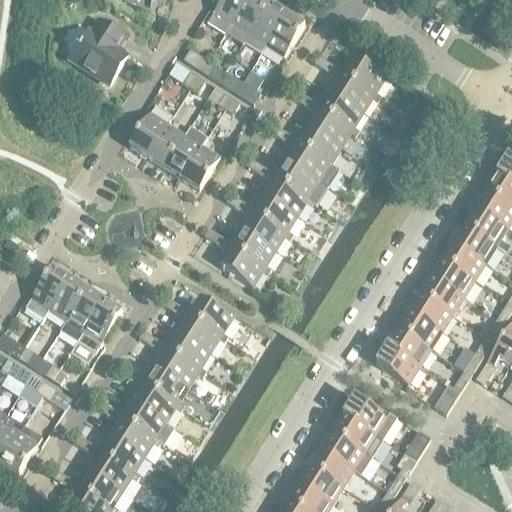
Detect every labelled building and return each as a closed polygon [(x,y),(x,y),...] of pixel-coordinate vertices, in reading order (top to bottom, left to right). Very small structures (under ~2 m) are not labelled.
[(222,0),(212,16),(206,27),(224,38),(248,0),(222,0)] [(258,0),(248,0),(224,38),(241,48),(243,46),(269,6),(258,0)] [(269,6),(243,46),(260,57),(265,50),(286,17),(269,6)] [(304,29),(286,17),(265,50),(283,61),(304,29)] [(86,35),(69,62),(110,88),(127,61),(115,53),(123,40),(99,25),(91,38),(86,35)] [(182,64),(200,75),(207,64),(189,53),(182,64)] [(313,67),(326,75),(331,68),(318,60),(313,67)] [(343,76),(331,68),(326,75),(339,83),(341,79),(379,104),(381,100),(376,97),(385,82),(352,61),(343,76)] [(225,75),(207,64),(200,75),(218,86),(225,75)] [(235,97),(242,86),(225,75),(218,86),(235,97)] [(183,87),(190,92),(197,80),(190,76),(183,87)] [(339,83),(330,97),(363,117),(372,103),(377,107),(379,104),(341,79),(339,83)] [(197,80),(190,92),(198,96),(205,85),(197,80)] [(242,86),(235,97),(253,109),(260,98),(242,86)] [(291,102),(304,110),(309,102),(296,94),(291,102)] [(321,110),(309,102),(304,110),(317,118),(319,114),(357,138),(359,135),(354,132),(363,117),(330,97),(321,110)] [(217,109),(225,113),(232,102),(224,98),(217,109)] [(232,102),(225,113),(232,118),(239,107),(232,102)] [(317,118),(308,131),(341,152),(350,138),(355,141),(357,138),(319,114),(317,118)] [(128,149),(146,161),(167,128),(149,116),(128,149)] [(184,139),(167,128),(146,161),(163,172),(184,139)] [(269,136),(282,144),(287,137),(274,129),(269,136)] [(189,131),(184,139),(163,172),(181,182),(201,150),(206,142),(189,131)] [(282,144),(295,152),(297,148),(335,172),(337,169),(332,166),(341,152),(308,131),(299,145),(287,137),(282,144)] [(286,166),(319,187),(328,172),(333,176),(335,172),(297,148),(295,152),(286,166)] [(201,150),(181,182),(199,194),(220,161),(201,150)] [(511,163),(507,160),(506,161),(507,162),(496,178),(511,188),(511,163)] [(247,171),(260,179),(264,172),(252,164),(247,171)] [(264,172),(260,179),(272,187),(275,183),(313,207),(315,204),(310,201),(319,187),(286,166),(277,180),(264,172)] [(485,194),(484,195),(511,212),(511,188),(496,178),(485,195),(485,194)] [(275,183),(272,187),(264,200),(297,221),(306,207),(311,210),(313,207),(275,183)] [(474,213),(507,233),(511,225),(511,212),(484,195),(484,196),(485,196),(474,213)] [(238,214),(243,206),(230,198),(225,205),(238,214)] [(253,218),(291,242),(293,239),(288,235),(297,221),(264,200),(255,214),(243,206),(238,214),(251,222),(253,218)] [(474,213),(464,229),(496,250),(506,257),(510,250),(500,244),(507,233),(474,213)] [(289,245),(291,242),(253,218),(251,222),(242,235),(275,256),(284,242),(289,245)] [(496,250),(464,229),(463,229),(462,230),(463,230),(452,247),(485,268),(496,250)] [(216,248),(221,241),(208,233),(203,240),(216,248)] [(231,252),(269,276),(271,273),(266,270),(275,256),(242,235),(233,249),(221,241),(216,248),(229,256),(231,252)] [(452,247),(442,264),(474,285),(485,268),(452,247)] [(267,279),(269,276),(231,252),(229,256),(219,270),(252,291),(262,276),(267,279)] [(441,265),(430,282),(463,302),(474,285),(442,264),(441,263),(440,264),(441,265)] [(51,271),(30,303),(24,312),(42,323),(48,315),(69,282),(51,271)] [(48,315),(65,326),(86,293),(69,282),(48,315)] [(452,320),(463,302),(430,282),(420,298),(419,298),(418,299),(419,299),(452,320)] [(103,304),(86,293),(65,326),(59,336),(76,346),(103,304)] [(419,299),(409,316),(441,337),(452,320),(419,299)] [(160,308),(173,316),(178,308),(165,300),(160,308)] [(190,316),(178,308),(173,316),(186,324),(188,320),(226,344),(228,341),(223,338),(232,323),(199,302),(190,316)] [(121,316),(103,304),(76,346),(95,358),(101,348),(121,316)] [(503,311),(496,323),(503,328),(511,316),(503,311)] [(430,354),(441,337),(409,316),(398,333),(397,332),(397,333),(397,334),(430,354)] [(177,337),(210,358),(219,344),(224,347),(226,344),(188,320),(186,324),(177,337)] [(489,335),(496,339),(503,328),(496,323),(489,335)] [(498,361),(510,368),(511,365),(511,325),(484,369),(491,373),(498,361)] [(397,334),(387,351),(419,371),(430,354),(397,334)] [(138,342),(151,350),(156,343),(143,335),(138,342)] [(151,350),(164,358),(166,354),(204,379),(206,375),(201,372),(210,358),(177,337),(168,351),(156,343),(151,350)] [(18,362),(25,351),(18,346),(11,357),(18,362)] [(481,346),(474,358),(481,363),(489,351),(481,346)] [(42,362),(25,351),(18,362),(35,373),(42,362)] [(408,389),(419,371),(387,351),(376,367),(375,367),(375,368),(408,389)] [(474,374),(481,363),(474,358),(462,351),(455,362),(474,374)] [(202,382),(204,379),(166,354),(164,358),(155,372),(188,393),(197,379),(202,382)] [(15,367),(0,357),(0,367),(3,369),(0,374),(8,378),(15,367)] [(35,373),(45,379),(53,384),(60,373),(42,362),(35,373)] [(8,378),(25,389),(32,378),(15,367),(8,378)] [(116,377),(129,385),(134,377),(121,369),(116,377)] [(179,407),(188,393),(155,372),(146,385),(134,377),(129,385),(142,393),(144,389),(182,413),(184,410),(179,407)] [(67,378),(60,373),(53,384),(60,389),(67,378)] [(25,389),(42,400),(49,389),(32,378),(25,389)] [(460,380),(452,392),(460,397),(467,385),(460,380)] [(57,394),(49,389),(42,400),(50,405),(57,394)] [(142,393),(133,406),(166,427),(175,413),(180,416),(182,413),(144,389),(142,393)] [(454,406),(460,397),(452,392),(447,389),(442,398),(454,406)] [(442,398),(433,411),(445,419),(454,406),(442,398)] [(353,403),(343,419),(382,444),(396,422),(389,417),(386,422),(354,401),(353,402),(353,403)] [(94,412),(107,420),(111,412),(99,404),(94,412)] [(157,442),(166,427),(133,406),(124,420),(111,412),(107,420),(119,428),(122,424),(160,448),(162,445),(157,442)] [(0,466),(23,430),(6,419),(0,428),(0,466)] [(371,461),(382,444),(343,419),(332,436),(331,437),(332,437),(371,461)] [(158,451),(160,448),(122,424),(119,428),(111,441),(144,462),(153,448),(158,451)] [(42,441),(23,430),(0,466),(0,470),(16,481),(42,441)] [(418,436),(404,458),(416,466),(430,443),(418,436)] [(360,479),(371,461),(332,437),(321,454),(354,474),(360,479)] [(72,446),(85,454),(90,447),(77,439),(72,446)] [(102,455),(90,447),(85,454),(98,462),(100,458),(138,482),(140,479),(135,476),(144,462),(111,441),(102,455)] [(343,492),(354,474),(321,454),(310,470),(309,471),(310,472),(343,492)] [(98,462),(89,476),(122,496),(131,482),(136,486),(138,482),(100,458),(98,462)] [(416,466),(404,458),(396,470),(408,477),(416,466)] [(343,492),(310,472),(299,488),(332,509),(343,492)] [(50,481),(63,489),(68,481),(55,473),(50,481)] [(63,489),(76,497),(78,493),(108,511),(115,511),(113,510),(122,496),(89,476),(80,489),(68,481),(63,489)] [(394,484),(386,496),(394,500),(401,489),(394,484)] [(298,511),(329,511),(332,509),(299,488),(288,505),(288,504),(287,505),(298,511)] [(68,511),(108,511),(78,493),(76,497),(67,511),(68,511)] [(379,507),(386,511),(394,500),(386,496),(379,507)] [(402,511),(407,504),(401,500),(393,511),(402,511)]
